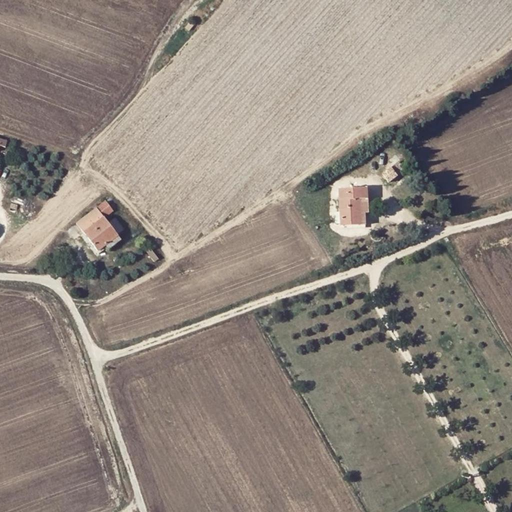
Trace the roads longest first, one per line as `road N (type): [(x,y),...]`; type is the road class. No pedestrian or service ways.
road 1 (unclassified): [(90,361),(378,261)]
road 2 (residential): [(378,261),(371,295),(489,511)]
road 3 (unclassified): [(134,501),(90,361)]
road 4 (unclassified): [(90,361),(55,282),(0,277)]
road 5 (unclassified): [(378,261),(439,233),(511,214)]
